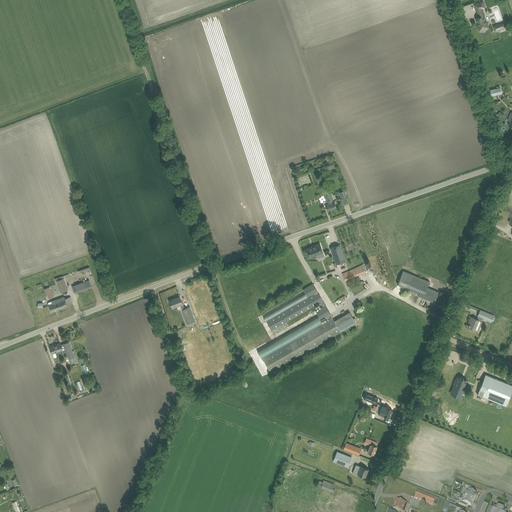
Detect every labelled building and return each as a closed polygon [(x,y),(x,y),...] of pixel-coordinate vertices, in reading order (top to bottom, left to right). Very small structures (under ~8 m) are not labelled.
[(483,1),(474,4),(479,17),(475,18),(478,25),(477,25),(479,30),(488,27),(487,22),(486,22),(484,16),(484,15),(483,12),(483,13),(481,8),(482,8),(481,6),(482,5),(484,4),(483,1)] [(497,23),(492,25),(494,30),(495,30),(505,27),(503,22),(498,24),(497,23)] [(490,89),(491,96),(502,93),(500,87),(490,89)] [(334,163),(327,166),(329,172),(336,169),(334,163)] [(326,205),(328,210),(336,207),(334,201),(330,190),(323,192),(326,200),(324,201),(326,205)] [(311,247),(306,249),(309,257),(317,254),(323,252),(320,243),(313,246),(311,247)] [(330,247),(336,264),(346,261),(340,244),(330,247)] [(342,274),(345,280),(366,271),(363,265),(342,274)] [(418,296),(434,302),(438,291),(427,287),(429,281),(403,271),(398,284),(419,293),(418,296)] [(56,280),(60,292),(68,290),(64,277),(56,280)] [(72,286),(75,293),(91,286),(89,280),(72,286)] [(352,291),(356,296),(367,289),(363,283),(360,285),(358,282),(350,287),(352,291)] [(270,370),(271,371),(356,322),(350,311),(334,320),(333,318),(330,313),(325,305),(323,300),(318,292),(313,283),(303,289),(305,292),(308,297),(315,293),(308,297),(267,321),(272,330),(320,302),(323,306),(315,310),(318,315),(321,320),(327,316),(328,320),(323,323),(263,358),(264,359),(262,360),(263,361),(264,360),(269,369),(268,370),(268,371),(270,370)] [(45,288),(49,298),(53,296),(50,287),(45,288)] [(305,292),(263,316),(266,321),(267,321),(308,297),(305,292)] [(49,305),(51,311),(73,303),(70,296),(65,298),(64,296),(51,301),(52,304),(49,305)] [(180,296),(169,300),(171,305),(172,307),(172,308),(176,306),(180,305),(187,324),(195,320),(190,306),(185,308),(181,301),(180,296)] [(494,315),(480,310),(477,316),(483,318),(491,322),(494,315)] [(318,315),(257,350),(262,358),(263,358),(323,323),(321,320),(318,315)] [(474,330),(478,332),(480,328),(476,326),(479,320),(471,317),(470,320),(471,320),(468,326),(474,329),(474,330)] [(64,344),(61,345),(62,349),(63,352),(66,351),(69,358),(71,364),(78,361),(74,350),(73,351),(71,346),(69,342),(64,344)] [(60,343),(50,346),(52,353),(62,349),(61,345),(60,343)] [(228,371),(230,377),(238,372),(236,367),(228,371)] [(477,394),(506,405),(511,390),(511,385),(485,374),(477,394)] [(454,384),(453,388),(454,389),(454,390),(456,390),(458,391),(460,392),(460,391),(462,392),(467,380),(463,378),(463,379),(461,378),(457,376),(456,379),(453,384),(454,384)] [(378,398),(366,393),(364,398),(376,403),(378,398)] [(377,406),(376,410),(379,411),(378,415),(383,416),(383,415),(389,417),(389,416),(390,416),(391,414),(390,414),(392,409),(390,408),(390,407),(387,406),(386,407),(382,405),(378,403),(377,406)] [(370,445),(367,452),(369,452),(374,454),(377,446),(377,445),(378,443),(373,441),(369,439),(368,444),(370,445)] [(346,442),(343,449),(359,455),(361,448),(346,442)] [(337,451),(333,460),(341,463),(342,461),(348,464),(351,457),(337,451)] [(358,474),(365,476),(368,469),(361,466),(356,464),(352,473),(358,475),(358,474)] [(324,479),(323,482),(319,480),(317,485),(321,487),(331,492),(331,491),(333,492),(334,489),(333,488),(334,484),(324,479)] [(462,491),(460,494),(474,500),(475,496),(476,494),(472,492),(474,489),(466,486),(464,489),(463,488),(462,491)] [(417,490),(414,498),(420,500),(423,501),(433,505),(433,504),(436,505),(439,499),(436,498),(417,490)] [(458,505),(466,508),(467,505),(471,506),(471,504),(472,504),(474,500),(460,494),(458,499),(460,500),(458,505)] [(393,509),(400,511),(404,511),(408,504),(396,500),(393,509)]
